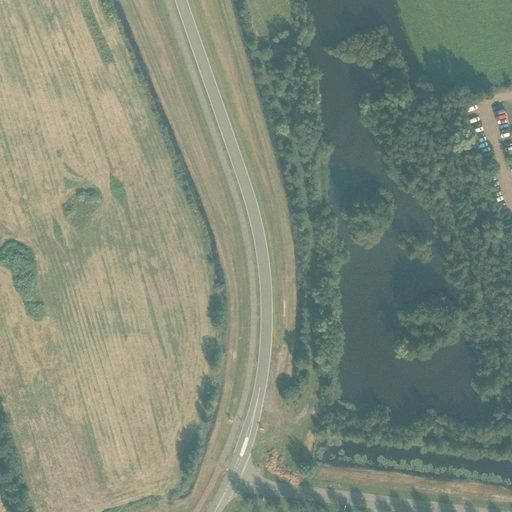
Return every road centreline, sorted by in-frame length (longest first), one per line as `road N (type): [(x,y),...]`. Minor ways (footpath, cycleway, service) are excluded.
road 1 (tertiary): [(249,426),(264,354),(262,258),(180,0)]
road 2 (unknown): [(253,413),(292,414),(305,393),(311,321),(306,239),(263,53)]
road 3 (unclassified): [(451,511),(268,488),(233,473)]
